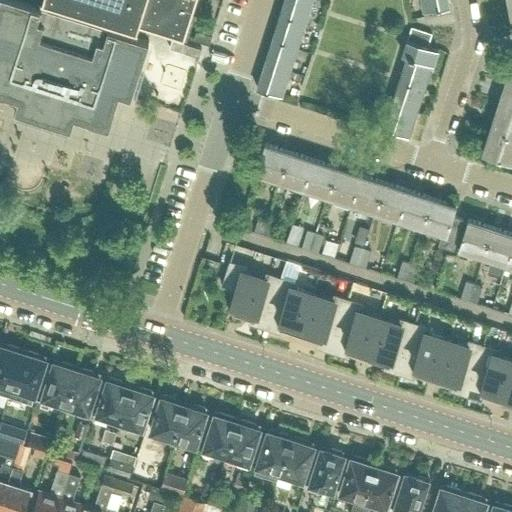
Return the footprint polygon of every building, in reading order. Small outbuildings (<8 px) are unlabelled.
[(112,20),(48,0),(41,0),(40,6),(21,0),(0,0),(0,93),(17,99),(14,110),(70,128),(74,117),(108,127),(119,93),(130,97),(148,40),(109,28),(112,20)] [(48,0),(112,20),(137,28),(138,26),(137,26),(138,21),(183,35),(194,0),(48,0)] [(284,0),(280,13),(305,21),(311,0),(284,0)] [(448,0),(421,0),(424,10),(449,5),(448,0)] [(280,13),(272,37),(297,45),(305,21),(280,13)] [(407,38),(412,40),(428,45),(432,32),(411,25),(407,38)] [(196,29),(193,38),(208,43),(211,34),(196,29)] [(272,37),(264,62),(290,70),(297,45),(272,37)] [(412,40),(404,62),(429,70),(437,48),(428,45),(412,40)] [(186,43),(184,51),(198,56),(200,47),(186,43)] [(290,70),(264,62),(256,87),(281,95),(290,70)] [(404,62),(397,84),(422,92),(429,70),(404,62)] [(511,82),(506,80),(498,104),(511,108),(511,82)] [(397,84),(390,105),(415,114),(422,92),(397,84)] [(511,108),(498,104),(491,127),(511,133),(511,108)] [(415,114),(390,105),(383,128),(408,136),(415,114)] [(511,157),(511,133),(491,127),(483,151),(511,161),(511,157)] [(254,171),(279,179),(288,150),(264,142),(254,171)] [(279,179),(303,186),(312,158),(288,150),(279,179)] [(303,186),(326,194),(336,166),(312,158),(303,186)] [(326,194),(350,202),(359,173),(336,166),(326,194)] [(350,202),(374,209),(383,181),(359,173),(350,202)] [(374,209),(397,217),(407,189),(383,181),(374,209)] [(397,217),(421,225),(430,196),(407,189),(397,217)] [(430,196),(421,225),(446,233),(455,205),(430,196)] [(254,229),(262,231),(267,215),(259,213),(254,229)] [(267,215),(262,231),(270,234),(275,218),(267,215)] [(458,246),(483,254),(492,226),(467,218),(458,246)] [(483,254),(507,262),(511,244),(511,232),(492,226),(483,254)] [(302,244),(309,247),(314,231),(307,228),(302,244)] [(314,231),(309,247),(318,250),(323,234),(314,231)] [(349,260),(357,262),(362,246),(354,244),(349,260)] [(362,246),(357,262),(365,265),(369,249),(362,246)] [(397,275),(404,277),(409,261),(402,259),(397,275)] [(250,322),(264,326),(280,276),(266,271),(264,276),(245,270),(246,265),(229,260),(222,284),(237,289),(231,308),(252,315),(250,322)] [(409,261),(404,277),(413,280),(418,264),(409,261)] [(280,324),(300,330),(312,292),(293,286),(294,281),(280,276),(264,326),(278,330),(280,324)] [(460,295),(469,298),(474,282),(466,279),(460,295)] [(474,282),(469,298),(476,301),(481,284),(474,282)] [(317,346),(331,350),(348,298),(333,293),(332,298),(312,292),(300,330),(320,336),(317,346)] [(347,348),(367,354),(379,316),(360,310),(362,302),(348,298),(331,350),(345,354),(347,348)] [(385,367),(398,372),(414,322),(400,317),(398,322),(379,316),(367,354),(387,360),(385,367)] [(414,369),(434,376),(447,337),(427,331),(429,326),(414,322),(398,372),(412,376),(414,369)] [(452,389),(466,393),(482,343),(467,339),(466,344),(447,337),(434,376),(454,382),(452,389)] [(0,383),(10,387),(22,350),(0,342),(0,383)] [(482,391),(502,397),(511,365),(511,358),(495,353),(496,348),(482,343),(466,393),(480,398),(482,391)] [(22,350),(10,387),(24,392),(24,394),(32,397),(33,395),(45,357),(22,350)] [(50,400),(64,405),(76,367),(54,360),(42,397),(41,399),(50,402),(50,400)] [(511,365),(502,397),(511,400),(511,365)] [(76,367),(64,405),(78,409),(77,411),(87,414),(87,412),(99,375),(76,367)] [(107,421),(118,424),(130,384),(107,377),(96,411),(109,416),(107,421)] [(130,384),(118,424),(128,427),(129,422),(142,426),(153,392),(130,384)] [(161,437),(171,441),(184,402),(161,395),(149,431),(162,435),(161,437)] [(184,402),(171,441),(181,444),(182,441),(194,445),(206,409),(184,402)] [(213,451),(226,455),(237,419),(214,411),(202,447),(201,451),(212,454),(213,451)] [(237,419),(226,455),(237,459),(236,462),(247,465),(248,462),(259,426),(237,419)] [(101,439),(112,442),(115,431),(105,427),(101,439)] [(265,468),(279,473),(291,436),(267,428),(255,465),(255,468),(264,470),(265,468)] [(30,429),(26,443),(49,450),(53,436),(30,429)] [(2,436),(0,443),(0,450),(6,452),(11,438),(2,436)] [(291,436),(279,473),(292,477),(291,479),(300,482),(301,480),(313,443),(291,436)] [(318,486),(332,490),(344,453),(320,445),(308,483),(308,486),(317,488),(318,486)] [(113,446),(106,467),(129,475),(136,454),(113,446)] [(154,457),(165,461),(168,449),(158,446),(154,457)] [(339,492),(363,500),(374,463),(351,455),(339,492)] [(192,469),(203,473),(207,461),(195,457),(192,469)] [(0,500),(11,464),(2,461),(0,465),(0,500)] [(374,463),(363,500),(385,507),(397,470),(374,463)] [(11,464),(0,500),(0,507),(5,509),(4,511),(22,511),(31,484),(19,480),(23,467),(11,464)] [(30,511),(54,511),(68,471),(57,468),(50,490),(39,486),(30,511)] [(238,469),(234,481),(245,484),(249,473),(238,469)] [(387,511),(416,511),(428,478),(405,470),(394,506),(392,510),(389,508),(387,511)] [(54,511),(80,511),(84,501),(72,497),(79,475),(68,471),(54,511)] [(84,501),(80,511),(104,511),(106,508),(112,488),(116,476),(104,473),(94,504),(84,501)] [(116,476),(112,488),(129,493),(133,482),(116,476)] [(456,511),(463,491),(440,484),(431,511),(456,511)] [(482,511),(487,499),(463,491),(456,511),(482,511)] [(177,511),(191,511),(196,498),(184,494),(177,511)] [(161,511),(163,506),(165,501),(155,498),(150,511),(161,511)] [(221,511),(223,507),(196,498),(191,511),(221,511)] [(511,511),(511,506),(493,501),(489,511),(511,511)] [(349,511),(358,511),(361,506),(353,503),(349,511)]
